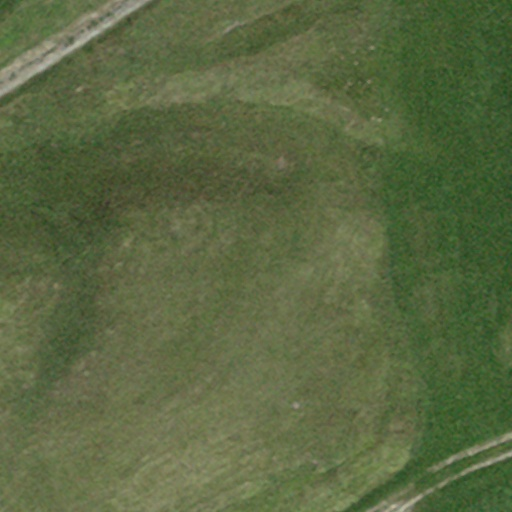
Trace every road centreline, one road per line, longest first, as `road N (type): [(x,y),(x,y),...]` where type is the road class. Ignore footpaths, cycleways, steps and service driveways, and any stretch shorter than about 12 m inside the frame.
road 1 (track): [(0,90),(125,0)]
road 2 (track): [(511,452),(392,493),(377,511)]
